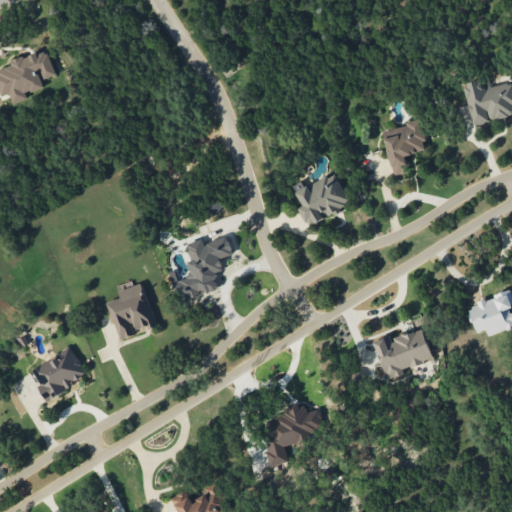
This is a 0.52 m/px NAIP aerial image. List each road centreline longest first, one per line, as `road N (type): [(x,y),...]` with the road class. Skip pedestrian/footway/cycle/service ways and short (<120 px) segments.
road 1 (residential): [(511,176),(309,278),(197,372),(0,488)]
road 2 (residential): [(15,511),(511,204)]
road 3 (residential): [(316,325),(265,237),(217,86),(156,0)]
